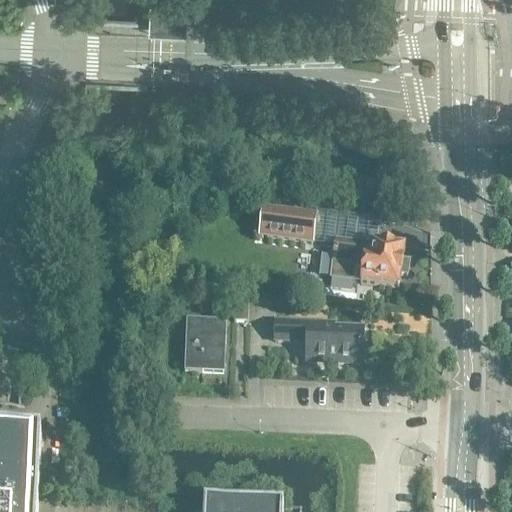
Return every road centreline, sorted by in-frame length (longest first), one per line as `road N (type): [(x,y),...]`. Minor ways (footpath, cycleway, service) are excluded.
road 1 (secondary): [(467,421),(458,0)]
road 2 (unclassified): [(392,418),(199,411)]
